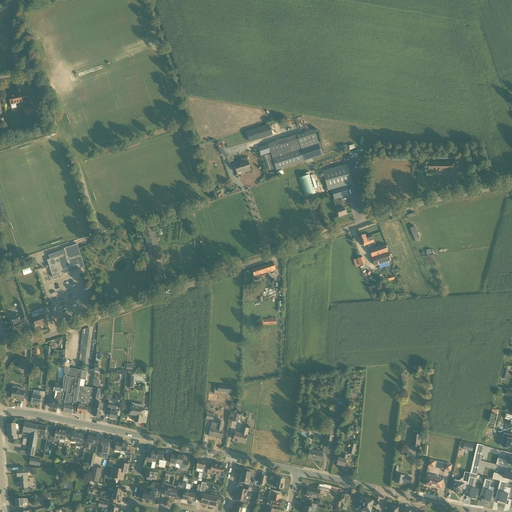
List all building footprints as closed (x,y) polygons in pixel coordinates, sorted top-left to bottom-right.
[(9,96),(10,105),(30,101),(28,92),(9,96)] [(34,106),(25,108),(26,116),(36,114),(34,106)] [(272,135),(269,125),(246,132),(250,142),(272,135)] [(302,149),(297,135),(264,146),(259,148),(261,156),(271,153),(276,170),(323,155),(319,143),(302,149)] [(350,159),(359,156),(357,150),(348,153),(350,159)] [(269,154),(264,156),(268,170),(274,169),(269,154)] [(242,164),(235,166),(237,174),(245,171),(245,172),(250,170),(248,162),(246,158),(241,160),(242,164)] [(456,163),(428,163),(428,171),(452,171),(456,171),(456,163)] [(347,165),(323,172),(329,191),(332,190),(335,200),(340,198),(348,196),(345,186),(353,184),(347,165)] [(305,197),(316,193),(310,175),(299,178),(305,197)] [(346,214),(340,198),(335,200),(334,200),(337,210),(339,216),(346,214)] [(158,237),(156,238),(152,224),(142,227),(152,262),(162,259),(157,241),(159,241),(158,237)] [(418,236),(419,236),(415,226),(410,228),(415,240),(418,239),(419,238),(418,236)] [(367,241),(372,239),(371,235),(365,237),(365,235),(358,237),(360,245),(362,244),(363,246),(368,244),(367,241)] [(81,255),(77,244),(66,248),(69,259),(81,255)] [(390,261),(389,256),(385,245),(369,250),(372,258),(375,266),(390,261)] [(53,278),(80,269),(85,267),(81,256),(70,260),(72,267),(71,267),(72,270),(71,270),(66,254),(50,259),(51,264),(49,265),(53,278)] [(363,257),(353,259),(354,266),(364,264),(363,257)] [(252,270),(255,281),(263,278),(262,274),(276,270),(273,262),(252,270)] [(155,282),(162,279),(161,273),(160,273),(159,269),(156,270),(157,274),(153,276),(155,282)] [(17,286),(12,288),(14,297),(20,295),(17,286)] [(33,318),(36,327),(40,325),(43,324),(47,323),(45,315),(47,315),(51,314),(49,307),(45,308),(46,310),(39,313),(40,316),(33,318)] [(12,319),(10,320),(13,329),(23,326),(22,325),(27,323),(25,317),(20,318),(20,317),(18,317),(17,315),(11,317),(12,319)] [(22,358),(20,360),(18,369),(27,370),(28,362),(28,359),(22,358)] [(77,404),(80,385),(82,370),(78,369),(76,378),(68,376),(69,368),(64,367),(64,376),(63,385),(62,393),(63,393),(62,393),(61,399),(65,400),(64,404),(65,404),(63,412),(72,414),(72,413),(75,414),(77,404)] [(92,404),(92,399),(94,388),(93,388),(92,388),(84,386),(85,380),(87,372),(82,371),(80,385),(77,404),(79,404),(77,413),(86,415),(88,403),(92,404)] [(93,384),(93,388),(94,388),(92,399),(99,400),(101,389),(100,389),(98,389),(99,385),(100,381),(94,380),(93,384)] [(62,393),(63,385),(55,383),(54,391),(62,393)] [(13,387),(11,398),(19,399),(19,401),(24,401),(25,392),(24,391),(24,389),(13,387)] [(59,399),(61,399),(62,393),(54,391),(52,400),(50,400),(49,407),(57,409),(58,401),(59,399)] [(39,396),(32,395),(31,403),(40,405),(40,401),(45,401),(45,392),(39,392),(39,396)] [(109,418),(112,419),(115,420),(115,419),(116,419),(117,416),(119,416),(120,416),(120,413),(121,411),(120,411),(120,407),(117,406),(116,406),(116,405),(115,404),(116,401),(113,400),(112,402),(109,401),(109,403),(108,407),(111,408),(109,418)] [(103,405),(103,403),(100,403),(96,402),(95,408),(93,416),(100,417),(100,415),(105,416),(106,410),(102,409),(103,405)] [(138,411),(143,412),(144,409),(130,406),(129,415),(136,416),(135,418),(137,419),(138,411)] [(143,417),(143,412),(138,411),(137,419),(135,418),(135,422),(141,423),(142,417),(143,417)] [(240,415),(240,412),(235,411),(232,421),(238,423),(239,420),(240,420),(242,415),(240,415)] [(206,412),(205,418),(211,420),(213,413),(206,412)] [(491,413),(489,422),(495,424),(497,415),(491,413)] [(210,428),(209,435),(221,438),(223,430),(222,430),(224,423),(217,421),(217,424),(212,423),(211,428),(210,428)] [(34,457),(38,434),(37,434),(39,425),(25,423),(23,432),(31,434),(27,456),(34,457)] [(324,446),(331,448),(334,436),(332,436),(334,427),(334,424),(330,423),(327,435),(326,435),(324,446)] [(17,435),(16,435),(15,424),(7,424),(8,436),(10,436),(10,439),(17,439),(17,435)] [(37,434),(38,434),(49,436),(50,427),(46,427),(39,425),(37,434)] [(51,441),(50,442),(53,443),(54,442),(59,443),(61,431),(56,429),(56,428),(53,428),(52,436),(51,441)] [(241,434),(235,433),(233,440),(237,441),(237,442),(238,441),(240,441),(239,442),(245,444),(247,435),(248,429),(242,428),(241,434)] [(64,446),(67,446),(69,436),(66,436),(67,432),(61,431),(59,443),(64,444),(64,446)] [(71,442),(76,443),(78,434),(72,433),(72,437),(69,436),(67,446),(70,447),(71,442)] [(511,435),(504,433),(503,438),(505,438),(504,443),(507,444),(505,448),(511,449),(511,435)] [(75,446),(81,447),(81,445),(84,446),(85,442),(85,439),(82,439),(83,435),(78,434),(76,443),(75,446)] [(412,434),(411,446),(419,447),(421,435),(412,434)] [(87,442),(85,442),(84,446),(83,448),(90,450),(91,444),(95,444),(96,437),(88,436),(87,442)] [(111,444),(109,443),(110,440),(103,439),(101,445),(102,445),(99,457),(108,459),(111,444)] [(120,452),(120,451),(122,443),(116,442),(115,447),(111,446),(110,452),(114,453),(114,451),(120,452)] [(126,452),(126,455),(130,456),(130,453),(134,454),(135,448),(132,447),(132,446),(128,445),(128,444),(122,442),(122,443),(120,451),(126,452)] [(477,444),(473,459),(480,461),(484,446),(477,444)] [(156,463),(156,459),(158,452),(152,451),(152,452),(148,451),(147,454),(146,461),(148,461),(148,462),(152,463),(152,462),(156,463)] [(159,463),(165,465),(167,458),(163,458),(164,452),(158,451),(158,452),(156,459),(159,460),(159,463)] [(322,453),(310,451),(308,458),(321,461),(322,453)] [(339,457),(335,457),(334,461),(337,462),(337,465),(345,467),(347,460),(346,459),(347,455),(343,454),(343,457),(339,457)] [(167,458),(165,465),(169,465),(170,463),(176,465),(176,464),(177,456),(171,455),(171,459),(167,458)] [(177,456),(176,464),(176,465),(175,467),(181,468),(181,469),(187,471),(189,463),(189,461),(183,460),(184,456),(178,455),(177,456)] [(511,457),(507,457),(506,461),(497,459),(495,465),(511,469),(511,466),(511,457)] [(473,459),(470,473),(477,475),(480,461),(473,459)] [(207,471),(204,471),(203,470),(203,469),(204,469),(205,462),(198,460),(196,468),(196,471),(203,473),(202,478),(205,479),(206,474),(207,471)] [(434,468),(435,461),(429,460),(427,466),(434,468)] [(113,468),(111,479),(118,480),(119,479),(123,480),(124,473),(127,474),(129,465),(120,463),(119,469),(113,468)] [(208,465),(207,471),(206,474),(213,475),(213,473),(216,474),(218,465),(212,464),(211,466),(208,465)] [(224,466),(218,465),(216,474),(215,478),(218,479),(219,476),(225,478),(227,469),(224,469),(224,466)] [(93,467),(90,480),(98,482),(101,468),(93,467)] [(156,477),(157,473),(158,469),(146,467),(144,473),(145,474),(145,477),(147,478),(150,478),(153,479),(154,476),(156,477)] [(242,471),(241,476),(250,478),(251,475),(254,476),(255,470),(249,469),(248,472),(242,471)] [(20,487),(27,487),(27,476),(28,476),(27,470),(17,471),(17,477),(20,477),(20,487)] [(508,484),(509,480),(511,481),(511,480),(511,473),(504,471),(503,476),(493,474),(492,480),(508,484)] [(411,478),(397,474),(395,482),(402,484),(402,482),(410,484),(411,478)] [(250,478),(241,476),(240,482),(246,483),(245,486),(246,487),(251,488),(252,484),(253,485),(254,479),(250,478)] [(277,477),(277,476),(274,476),(273,480),(277,481),(275,487),(279,488),(282,489),(283,488),(284,489),(284,485),(283,485),(285,480),(277,478),(277,477)] [(425,476),(425,480),(426,480),(425,485),(426,485),(426,486),(428,486),(429,486),(441,488),(443,480),(434,478),(435,478),(432,477),(432,478),(425,476)] [(460,480),(460,481),(459,482),(454,481),(451,491),(455,492),(455,493),(458,493),(458,492),(461,493),(462,489),(466,490),(468,481),(462,479),(460,480)] [(468,498),(468,501),(475,503),(477,493),(472,492),(475,482),(468,481),(466,490),(465,497),(468,498)] [(484,482),(480,499),(484,499),(483,502),(490,504),(493,494),(488,493),(490,483),(484,482)] [(496,499),(500,500),(499,502),(506,504),(508,494),(504,493),(506,484),(500,482),(496,499)] [(164,495),(170,497),(172,489),(172,486),(173,485),(164,483),(162,492),(165,492),(164,495)] [(176,495),(179,496),(182,485),(181,485),(182,483),(179,483),(178,487),(172,486),(172,489),(170,497),(176,498),(176,495)] [(182,499),(188,500),(189,493),(190,492),(190,490),(185,489),(186,484),(182,483),(182,485),(179,496),(183,496),(182,499)] [(201,503),(208,505),(210,496),(204,495),(205,493),(204,493),(206,483),(202,483),(201,485),(199,494),(198,499),(198,500),(201,500),(201,503)] [(109,493),(123,495),(124,490),(119,489),(120,486),(113,485),(112,488),(114,488),(113,491),(110,490),(109,493)] [(142,499),(148,501),(148,500),(150,492),(144,491),(144,488),(141,487),(139,493),(143,494),(142,499)] [(238,488),(237,494),(249,496),(250,491),(258,492),(258,489),(251,488),(246,487),(245,490),(238,488)] [(320,491),(317,490),(308,488),(306,496),(311,497),(313,499),(315,498),(319,498),(320,491)] [(150,492),(148,500),(154,501),(155,496),(159,497),(160,491),(156,490),(156,492),(150,491),(150,492)] [(270,505),(280,507),(281,500),(280,500),(281,496),(280,496),(281,493),(281,492),(279,492),(274,491),(272,498),(269,498),(267,504),(270,505)] [(110,499),(110,501),(116,503),(117,500),(121,501),(123,495),(109,493),(109,495),(112,496),(111,499),(110,499)] [(50,500),(49,494),(37,495),(38,497),(34,498),(35,502),(38,501),(38,502),(50,500)] [(249,496),(237,494),(236,500),(237,500),(242,501),(242,504),(247,505),(250,506),(251,502),(248,502),(249,496)] [(216,497),(210,496),(208,505),(215,506),(216,504),(220,504),(221,496),(216,495),(216,497)] [(369,499),(365,498),(360,497),(359,500),(362,501),(362,503),(363,503),(361,510),(362,511),(361,511),(366,511),(368,511),(370,511),(371,508),(372,505),(373,501),(368,500),(369,499)] [(23,499),(15,499),(16,507),(23,506),(23,503),(28,503),(27,502),(27,499),(23,499)] [(316,511),(317,505),(307,502),(306,507),(305,506),(304,510),(303,509),(302,511),(311,511),(312,510),(316,511)] [(238,507),(236,506),(233,506),(232,511),(235,511),(245,511),(246,509),(249,509),(250,506),(247,505),(242,504),(239,503),(238,507)]
